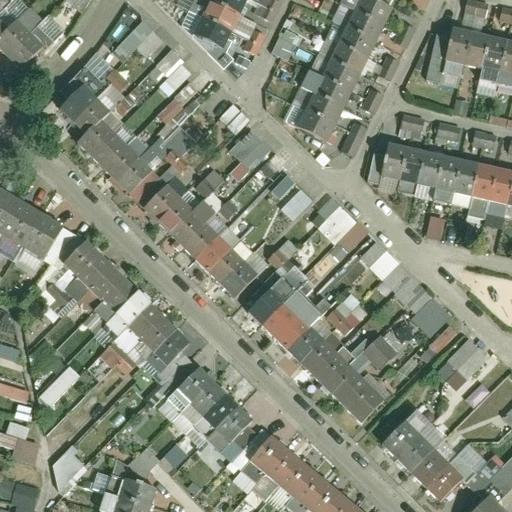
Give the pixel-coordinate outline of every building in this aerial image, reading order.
[(78,14),(92,0),(65,0),(64,1),(78,14)] [(244,0),(209,0),(196,28),(221,51),(225,41),(244,0)] [(393,8),(375,0),(362,0),(300,126),(323,149),(393,8)] [(459,25),(481,31),(488,7),(466,1),(459,25)] [(32,44),(0,13),(0,55),(11,66),(32,44)] [(497,26),(511,27),(511,17),(498,17),(497,26)] [(438,64),(511,80),(511,42),(447,28),(438,64)] [(161,76),(179,63),(172,54),(154,67),(161,76)] [(163,160),(161,158),(110,109),(123,95),(93,67),(70,92),(98,119),(86,131),(141,183),(163,160)] [(157,88),(167,99),(189,77),(180,67),(157,88)] [(184,95),(164,108),(175,125),(195,112),(184,95)] [(233,136),(245,125),(230,110),(218,121),(233,136)] [(421,140),(421,119),(399,118),(399,140),(421,140)] [(457,142),(458,130),(440,128),(439,140),(457,142)] [(249,131),(227,153),(238,165),(227,176),(237,185),(270,152),(249,131)] [(511,209),(511,173),(381,144),(373,178),(511,209)] [(285,178),(270,193),(279,201),(293,187),(285,178)] [(258,274),(166,184),(144,207),(235,297),(258,274)] [(57,218),(0,189),(0,225),(43,247),(57,218)] [(299,191),(278,211),(291,224),(312,204),(299,191)] [(309,223),(346,258),(367,235),(330,201),(309,223)] [(275,270),(296,253),(288,243),(266,260),(275,270)] [(429,340),(450,318),(374,244),(357,261),(415,317),(410,322),(429,340)] [(184,331),(89,247),(70,269),(165,353),(184,331)] [(336,298),(364,274),(354,263),(326,287),(336,298)] [(388,401),(270,288),(248,311),(366,424),(388,401)] [(368,316),(349,296),(325,318),(343,338),(368,316)] [(441,351),(455,336),(448,329),(434,344),(441,351)] [(451,397),(486,359),(466,341),(431,379),(451,397)] [(0,348),(0,357),(16,361),(18,353),(0,348)] [(230,446),(254,421),(198,366),(174,390),(230,446)] [(45,415),(78,378),(66,368),(34,404),(45,415)] [(0,386),(0,396),(25,404),(28,395),(0,386)] [(511,407),(500,419),(511,430),(511,429),(511,407)] [(439,497),(465,473),(408,415),(383,440),(439,497)] [(33,465),(36,446),(24,444),(26,429),(8,427),(6,441),(14,442),(11,463),(33,465)] [(365,511),(273,429),(250,455),(314,511),(365,511)] [(175,470),(186,457),(174,446),(163,460),(175,470)] [(64,492),(87,469),(68,450),(45,473),(64,492)] [(503,511),(501,510),(511,498),(511,468),(500,480),(484,464),(470,479),(491,500),(478,511),(503,511)] [(145,511),(153,489),(119,479),(108,511),(145,511)] [(0,480),(0,498),(9,502),(14,485),(0,480)] [(0,511),(30,511),(35,490),(16,486),(10,511),(4,511),(0,511)]
